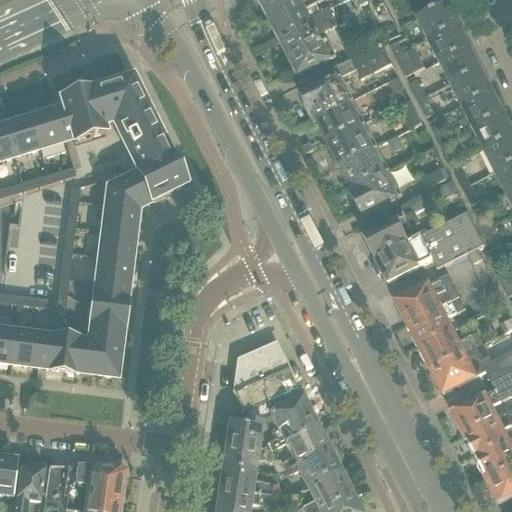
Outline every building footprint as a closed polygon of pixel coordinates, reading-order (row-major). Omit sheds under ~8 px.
[(258,0),(258,1),(260,5),(264,6),(269,16),(299,0),(258,0)] [(323,0),(299,0),(269,16),(274,26),(273,29),(275,33),(278,34),(281,40),(314,23),(312,19),(320,16),(315,6),(324,1),(323,0)] [(447,5),(417,20),(428,42),(458,27),(447,5)] [(281,40),(279,41),(297,77),(310,71),(315,79),(328,72),(323,64),(336,57),(328,41),(323,44),(320,37),(338,28),(335,22),(329,11),(320,16),(312,19),(314,23),(281,40)] [(458,27),(428,42),(439,64),(469,48),(458,27)] [(398,44),(389,48),(395,59),(403,55),(398,44)] [(381,46),(350,62),(361,82),(392,67),(381,46)] [(469,48),(439,64),(451,86),(481,71),(469,48)] [(403,55),(395,59),(405,79),(413,75),(403,55)] [(481,71),(451,86),(461,108),(491,93),(481,71)] [(313,122),(316,121),(353,102),(341,78),(301,98),(304,105),(303,105),(311,121),(312,121),(313,122)] [(112,127),(137,176),(150,203),(150,202),(153,207),(171,198),(170,196),(185,188),(131,81),(60,103),(63,111),(72,142),(73,145),(75,145),(73,138),(86,134),(89,140),(104,135),(103,130),(112,127)] [(417,83),(409,87),(417,103),(425,99),(417,83)] [(491,93),(461,108),(473,130),(503,115),(491,93)] [(425,99),(417,103),(424,117),(425,120),(434,116),(432,113),(425,99)] [(326,142),(328,145),(365,126),(353,102),(316,121),(321,132),(320,134),(324,142),(326,142)] [(401,108),(400,108),(412,131),(422,126),(410,103),(401,108)] [(29,121),(38,153),(64,145),(72,142),(63,111),(29,121)] [(511,133),(503,115),(473,130),(484,152),(511,137),(511,133)] [(4,129),(13,160),(38,153),(29,121),(4,129)] [(338,165),(340,169),(377,150),(365,126),(328,145),(333,155),(332,157),(336,165),(338,165)] [(439,127),(431,131),(439,147),(448,143),(439,127)] [(0,130),(0,164),(13,160),(4,129),(0,130)] [(511,137),(484,152),(495,174),(511,165),(511,137)] [(448,143),(439,147),(448,164),(457,160),(448,143)] [(350,189),(352,192),(389,173),(377,150),(340,169),(345,179),(344,181),(348,188),(350,189)] [(464,163),(451,169),(454,174),(462,191),(470,187),(462,170),(463,170),(467,168),(464,163)] [(511,165),(495,174),(506,197),(511,193),(511,165)] [(47,178),(49,187),(75,179),(72,170),(47,178)] [(441,171),(421,181),(426,192),(446,182),(441,171)] [(389,173),(352,192),(349,194),(352,200),(351,200),(357,211),(361,218),(401,197),(389,173)] [(150,203),(137,176),(107,190),(105,208),(137,212),(143,209),(142,207),(150,203)] [(49,187),(47,178),(21,186),(24,195),(49,187)] [(448,185),(409,205),(414,214),(415,216),(454,196),(448,185)] [(6,191),(9,200),(24,195),(21,186),(6,191)] [(470,187),(462,191),(470,207),(478,203),(470,187)] [(0,192),(0,202),(9,200),(6,191),(0,192)] [(78,205),(80,192),(79,191),(70,194),(69,204),(78,205)] [(137,212),(105,208),(102,234),(134,238),(135,229),(137,212)] [(66,230),(75,231),(77,213),(68,211),(66,230)] [(365,242),(363,243),(373,263),(375,262),(376,262),(415,242),(416,242),(416,241),(415,240),(410,230),(420,225),(414,214),(381,230),(363,239),(365,242)] [(484,214),(476,219),(484,235),(493,231),(484,214)] [(415,242),(376,262),(378,265),(375,267),(381,278),(384,277),(389,287),(421,270),(420,270),(437,261),(441,270),(468,257),(478,252),(485,248),(468,215),(415,242)] [(493,231),(484,235),(492,252),(501,247),(493,231)] [(134,238),(102,234),(98,260),(131,264),(134,238)] [(62,256),(71,257),(74,239),(65,237),(62,256)] [(478,252),(468,257),(473,267),(483,262),(478,252)] [(71,257),(62,256),(60,274),(69,275),(71,257)] [(95,286),(128,290),(129,281),(131,264),(98,260),(95,286)] [(499,262),(491,266),(499,282),(508,278),(499,262)] [(407,326),(408,327),(459,301),(453,289),(448,278),(414,294),(394,304),(404,325),(407,326)] [(511,286),(508,278),(499,282),(508,300),(511,298),(511,286)] [(66,299),(68,283),(59,281),(57,297),(66,299)] [(128,290),(95,286),(92,312),(125,317),(128,290)] [(0,306),(16,308),(17,299),(0,296),(0,306)] [(66,299),(57,297),(56,304),(55,313),(64,314),(66,299)] [(36,311),(37,301),(17,299),(16,308),(36,311)] [(55,313),(56,304),(37,301),(36,311),(55,313)] [(412,339),(417,349),(435,340),(436,344),(452,335),(445,322),(465,312),(459,301),(408,327),(413,337),(412,339)] [(89,338),(121,342),(125,317),(92,312),(89,338)] [(511,323),(511,321),(500,326),(505,335),(511,331),(511,323)] [(15,324),(13,335),(30,337),(31,326),(15,324)] [(0,366),(9,368),(13,335),(0,333),(0,366)] [(35,371),(40,338),(30,337),(13,335),(9,368),(35,371)] [(426,363),(431,373),(483,347),(477,335),(457,345),(452,335),(436,344),(435,340),(417,349),(424,362),(426,363)] [(62,374),(66,342),(40,338),(35,371),(62,374)] [(121,342),(89,338),(88,344),(92,345),(88,377),(117,381),(121,342)] [(88,377),(92,345),(88,344),(66,342),(62,374),(88,377)] [(247,412),(265,404),(295,391),(275,345),(238,362),(233,395),(242,415),(247,412)] [(483,347),(431,373),(433,376),(432,378),(435,384),(437,384),(443,397),(461,387),(486,375),(495,370),(499,378),(511,371),(511,352),(491,363),(489,358),(483,347)] [(470,405),(452,414),(458,426),(457,429),(460,434),(463,435),(464,437),(496,421),(490,409),(510,399),(511,398),(511,371),(499,378),(504,389),(495,393),(495,392),(470,405)] [(295,391),(265,404),(272,418),(277,429),(278,431),(279,432),(285,445),(288,443),(288,442),(315,428),(313,424),(314,421),(312,416),(309,415),(301,399),(299,400),(295,391)] [(227,429),(226,435),(228,437),(226,446),(258,450),(260,451),(263,426),(264,423),(269,420),(272,418),(265,404),(247,412),(245,427),(229,425),(229,428),(227,429)] [(511,413),(496,421),(464,437),(469,447),(468,450),(471,455),(474,456),(475,459),(491,450),(493,454),(509,446),(502,433),(511,427),(511,413)] [(279,462),(273,465),(278,476),(285,472),(327,450),(322,441),(323,438),(321,433),(318,432),(315,428),(288,442),(288,443),(285,445),(282,446),(289,458),(291,463),(282,468),(279,462)] [(274,442),(266,446),(269,452),(274,453),(274,452),(281,448),(278,443),(274,442)] [(222,459),(221,464),(223,466),(223,468),(256,472),(257,463),(272,466),(273,460),(273,454),(274,453),(269,452),(260,451),(258,450),(226,446),(225,457),(222,459)] [(483,474),(488,483),(511,470),(511,452),(509,446),(493,454),(491,450),(475,459),(478,465),(477,468),(480,473),(483,474)] [(327,450),(285,472),(288,479),(297,474),(305,491),(339,474),(337,469),(337,466),(335,461),(332,460),(327,450)] [(0,497),(12,499),(17,464),(0,461),(0,497)] [(221,481),(220,489),(281,498),(278,488),(254,485),(256,472),(223,468),(222,471),(220,473),(219,479),(221,481)] [(17,490),(14,511),(26,511),(27,505),(40,506),(42,490),(44,470),(20,470),(17,490)] [(64,511),(66,500),(63,500),(68,470),(49,470),(42,511),(44,511),(64,511)] [(121,470),(68,470),(63,500),(66,500),(64,511),(119,511),(125,475),(121,470)] [(511,470),(488,483),(489,486),(488,489),(491,494),(494,495),(500,507),(511,500),(511,470)] [(297,511),(319,511),(350,496),(346,486),(347,484),(344,479),(341,478),(339,474),(305,491),(312,505),(297,511)] [(216,503),(215,508),(217,510),(216,511),(222,511),(250,511),(251,508),(269,510),(271,497),(220,489),(218,501),(216,503)] [(351,496),(319,511),(358,511),(356,507),(357,504),(354,499),(352,499),(351,496)]
